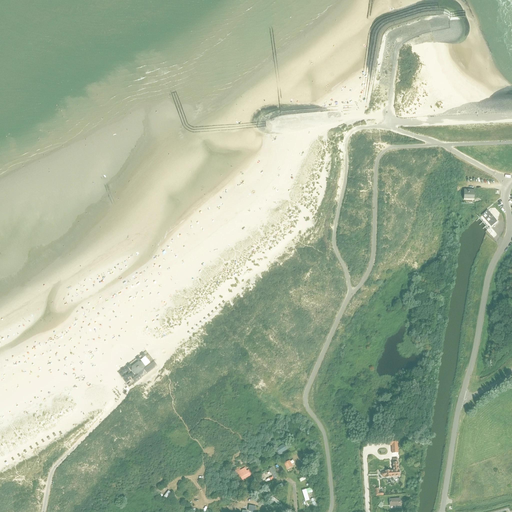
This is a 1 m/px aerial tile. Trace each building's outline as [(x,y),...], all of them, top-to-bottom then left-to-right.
[(473,200),(474,190),(464,190),(463,200),(473,200)] [(487,211),(482,216),(490,226),(491,227),(497,222),(487,211)] [(131,370),(131,371),(133,374),(138,375),(132,380),(135,383),(147,374),(146,373),(148,372),(148,373),(157,366),(154,362),(144,369),(144,366),(142,362),(138,362),(131,367),(131,370)] [(276,449),(279,454),(290,447),(287,442),(276,449)] [(290,460),(284,463),(287,469),(293,466),(290,460)] [(399,470),(398,470),(398,463),(392,463),(393,471),(390,471),(385,471),(385,472),(382,472),(381,474),(381,476),(383,477),(385,477),(385,478),(391,477),(390,477),(399,476),(399,470)] [(242,469),(236,472),(241,481),(252,475),(249,470),(247,471),(244,472),(242,469)]
